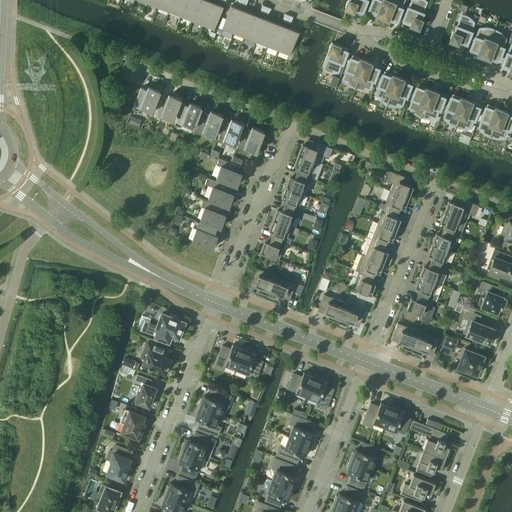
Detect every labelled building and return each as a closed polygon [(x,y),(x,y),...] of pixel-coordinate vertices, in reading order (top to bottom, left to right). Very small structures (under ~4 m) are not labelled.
[(160,0),(158,7),(169,12),(173,0),(160,0)] [(173,0),(169,12),(180,16),(186,0),(173,0)] [(186,0),(180,16),(191,20),(199,0),(186,0)] [(199,0),(191,20),(203,25),(212,2),(207,0),(199,0)] [(354,9),(362,12),(367,0),(348,0),(345,8),(353,11),(354,9)] [(382,17),(388,0),(372,0),(369,9),(377,12),(376,15),(382,17)] [(389,17),(397,20),(402,8),(401,8),(404,0),(388,0),(382,17),(388,20),(389,17)] [(410,25),(418,28),(422,19),(421,19),(423,13),(422,12),(427,1),(424,0),(417,0),(416,0),(411,0),(409,7),(408,7),(403,19),(411,22),(410,25)] [(213,29),(214,29),(223,6),(216,3),(216,4),(213,2),(212,2),(203,25),(214,29),(213,29)] [(223,29),(234,33),(242,10),(236,7),(236,8),(232,6),(233,6),(231,5),(222,29),(223,29)] [(234,33),(245,37),(254,14),(247,12),(244,11),(244,10),(242,10),(234,33)] [(245,37),(256,41),(265,18),(258,16),(255,15),(254,14),(245,37)] [(458,41),(467,44),(471,31),(470,31),(474,22),(469,20),(470,18),(469,17),(467,16),(465,15),(464,15),(461,15),(457,26),(456,26),(454,32),(453,31),(449,40),(458,43),(458,41)] [(256,41),(267,46),(276,23),(269,20),(269,21),(266,19),(265,18),(256,41)] [(267,46),(278,50),(287,27),(281,25),(280,25),(277,24),(277,23),(276,23),(267,46)] [(289,55),(290,55),(299,32),(292,29),(288,28),(289,28),(287,27),(278,50),(289,54),(289,55)] [(483,57),(494,29),(494,28),(494,29),(492,29),(489,28),(486,28),(485,28),(484,30),(479,28),(476,37),(475,36),(470,49),(478,52),(477,54),(483,57)] [(490,56),(499,60),(504,47),(502,47),(506,38),(501,36),(502,34),(499,32),(497,31),(494,29),(483,57),(490,59),(490,56)] [(331,72),(332,72),(334,67),(339,69),(341,63),(342,63),(347,51),(339,48),(340,46),(332,42),(328,51),(329,51),(327,58),(328,58),(324,69),(326,70),(326,71),(329,72),(331,72)] [(509,70),(511,71),(511,44),(508,53),(507,52),(502,64),(510,68),(509,70)] [(355,87),(365,60),(359,58),(358,61),(350,57),(345,70),(346,70),(343,79),(348,81),(347,83),(348,84),(350,85),(352,86),(355,87)] [(363,89),(364,89),(365,87),(370,89),(373,80),(374,81),(379,68),(371,65),(371,63),(365,60),(355,87),(355,88),(355,89),(355,88),(358,89),(360,89),(363,89)] [(387,104),(398,76),(392,74),(391,77),(383,73),(378,86),(379,86),(375,95),(381,97),(380,99),(382,101),(384,102),(387,103),(387,104)] [(393,105),(396,105),(397,103),(402,105),(405,96),(406,97),(411,84),(403,81),(404,79),(398,76),(387,104),(388,104),(390,104),(391,105),(393,105)] [(141,107),(152,111),(160,91),(148,86),(147,90),(141,87),(132,108),(139,111),(141,107)] [(420,117),(431,89),(425,87),(424,89),(416,86),(411,99),(412,99),(409,108),(414,110),(413,112),(416,114),(418,115),(421,116),(420,117)] [(426,118),(430,118),(430,116),(435,118),(439,109),(440,110),(445,97),(436,94),(437,92),(431,89),(420,117),(421,118),(421,117),(424,118),(426,118)] [(161,115),(173,120),(181,99),(169,94),(168,98),(161,95),(153,116),(160,119),(161,115)] [(455,127),(466,99),(460,97),(459,99),(451,96),(446,109),(447,109),(444,118),(449,120),(448,122),(449,123),(450,124),(452,125),(455,126),(455,127)] [(463,128),(464,128),(465,126),(470,128),(474,119),(475,120),(479,107),(471,104),(472,102),(466,99),(455,127),(456,127),(458,127),(461,128),(463,128)] [(182,123),(193,128),(201,107),(190,103),(188,106),(182,103),(174,124),(181,127),(182,123)] [(490,137),(501,109),(495,107),(494,109),(485,106),(481,119),(482,119),(478,128),(483,130),(482,132),(485,134),(487,135),(490,136),(490,137)] [(498,138),(499,138),(500,136),(505,138),(508,129),(509,130),(511,122),(511,116),(506,114),(507,112),(501,109),(490,137),(490,136),(493,137),(496,138),(498,138)] [(203,131),(214,136),(222,115),(210,111),(209,114),(203,111),(195,132),(202,135),(203,131)] [(224,139),(235,144),(243,123),(231,119),(230,122),(224,119),(216,140),(222,143),(224,139)] [(245,147),(256,152),(264,131),(252,127),(251,130),(245,128),(236,148),(243,151),(245,147)] [(298,154),(317,161),(319,155),(328,158),(332,148),(309,139),(307,145),(302,143),(298,154)] [(296,172),(310,178),(317,161),(298,154),(294,165),(298,167),(296,172)] [(216,177),(236,185),(241,174),(238,172),(240,166),(219,158),(217,165),(220,166),(216,177)] [(393,183),(390,190),(409,197),(413,186),(409,184),(411,179),(388,170),(384,180),(393,183)] [(285,187),(304,194),(310,178),(296,172),(294,177),(290,176),(285,187)] [(208,198),(228,206),(233,194),(230,193),(232,187),(207,177),(204,184),(212,187),(208,198)] [(284,205),(298,210),(304,194),(285,187),(281,198),(286,199),(284,205)] [(390,190),(384,206),(398,212),(400,206),(405,208),(409,197),(390,190)] [(444,211),(463,218),(466,212),(475,215),(479,205),(455,196),(453,202),(449,200),(444,211)] [(200,219),(220,227),(225,215),(222,214),(224,208),(203,200),(200,206),(204,208),(200,219)] [(273,219),(292,226),(298,210),(284,205),(282,210),(277,208),(273,219)] [(384,206),(378,222),(396,230),(401,219),(396,217),(398,212),(384,206)] [(443,229),(457,234),(460,236),(466,219),(463,218),(444,211),(440,222),(445,224),(443,229)] [(271,237),(285,243),(292,226),(273,219),(269,230),(273,232),(271,237)] [(192,240),(212,248),(217,236),(214,235),(216,229),(195,220),(192,227),(196,229),(192,240)] [(502,244),(511,247),(511,223),(510,223),(505,221),(497,241),(503,243),(502,244)] [(378,222),(371,239),(386,244),(388,239),(392,241),(396,230),(378,222)] [(432,243),(451,251),(457,234),(443,229),(441,234),(436,232),(432,243)] [(260,252),(279,259),(285,243),(271,237),(269,242),(265,240),(260,252)] [(371,239),(365,255),(384,262),(388,251),(384,249),(386,244),(371,239)] [(430,261),(444,267),(451,251),(432,243),(427,254),(432,256),(430,261)] [(500,274),(511,278),(511,262),(505,260),(507,254),(494,249),(492,255),(494,256),(487,274),(498,278),(500,274)] [(355,270),(359,271),(373,277),(375,271),(379,273),(384,262),(365,255),(362,253),(355,270)] [(419,276),(438,283),(444,267),(430,261),(428,267),(423,265),(419,276)] [(254,267),(249,281),(259,285),(258,290),(268,294),(275,275),(254,267)] [(352,288),(371,295),(375,283),(371,282),(373,277),(359,271),(352,288)] [(275,275),(268,294),(278,298),(279,293),(290,297),(296,283),(295,283),(296,280),(285,276),(284,279),(275,275)] [(417,294),(432,299),(438,283),(419,276),(415,287),(419,289),(417,294)] [(481,306),(497,313),(498,311),(499,310),(500,308),(500,306),(500,305),(503,306),(506,299),(503,298),(503,296),(495,293),(498,287),(482,281),(479,287),(487,290),(484,298),(480,296),(477,304),(481,305),(481,306)] [(327,317),(337,321),(344,302),(324,294),(318,308),(329,312),(327,317)] [(411,297),(406,309),(425,316),(430,318),(434,306),(430,305),(432,299),(417,294),(415,299),(411,297)] [(337,321),(347,325),(349,320),(360,324),(365,310),(344,302),(337,321)] [(480,340),(488,343),(489,341),(492,342),(496,332),(493,331),(494,329),(477,322),(480,315),(466,310),(463,317),(469,319),(468,320),(469,320),(471,320),(466,333),(464,332),(463,333),(466,334),(474,338),(474,339),(480,341),(480,340)] [(144,321),(141,331),(168,341),(171,335),(178,338),(179,336),(180,337),(182,330),(185,323),(184,323),(184,322),(177,319),(178,317),(170,314),(169,316),(162,313),(161,315),(159,315),(157,319),(159,321),(157,326),(144,321)] [(401,346),(411,349),(418,331),(398,323),(392,337),(403,341),(401,346)] [(411,349),(421,353),(423,349),(433,353),(439,339),(418,331),(411,349)] [(442,344),(455,349),(459,339),(446,334),(442,344)] [(150,368),(165,373),(170,358),(167,357),(170,350),(148,342),(142,357),(145,358),(143,365),(148,367),(150,368)] [(222,345),(214,366),(223,370),(225,365),(236,369),(244,347),(236,344),(236,346),(232,344),(230,350),(227,349),(228,348),(222,345)] [(244,347),(236,369),(247,373),(248,372),(256,376),(262,361),(256,359),(256,360),(253,359),(255,353),(252,352),(252,350),(244,347)] [(484,355),(465,348),(457,366),(458,366),(458,367),(463,369),(462,371),(470,374),(471,372),(476,374),(484,355)] [(293,373),(287,388),(296,391),(296,392),(307,396),(315,375),(307,372),(307,373),(303,372),(301,378),(298,377),(299,375),(293,373)] [(136,402),(149,407),(156,388),(149,385),(151,380),(137,374),(135,380),(143,383),(139,394),(137,394),(134,400),(136,401),(136,402)] [(315,375),(307,396),(318,401),(316,406),(325,409),(333,389),(327,386),(327,388),(324,387),(326,381),(323,379),(323,378),(315,375)] [(201,398),(198,406),(220,414),(224,404),(229,405),(233,396),(212,388),(210,394),(211,395),(210,397),(204,395),(203,399),(201,398)] [(370,403),(362,424),(371,427),(373,422),(384,426),(392,405),(384,402),(384,403),(380,402),(378,408),(375,407),(376,405),(370,403)] [(392,405),(384,426),(396,431),(396,430),(404,433),(410,418),(404,416),(404,418),(401,417),(403,411),(400,409),(400,408),(392,405)] [(198,406),(195,414),(196,415),(195,418),(201,420),(200,423),(198,423),(196,428),(217,436),(221,427),(216,425),(220,414),(198,406)] [(130,435),(138,439),(139,437),(141,438),(144,430),(142,429),(144,423),(142,422),(145,416),(125,408),(119,422),(124,424),(121,432),(122,433),(122,434),(129,437),(130,435)] [(293,425),(289,436),(311,445),(314,436),(312,436),(314,432),(309,431),(312,422),(292,414),(288,423),(293,425)] [(427,418),(425,424),(439,430),(441,424),(441,423),(427,418)] [(413,419),(409,428),(429,435),(428,438),(427,438),(423,449),(445,458),(449,447),(443,444),(445,441),(444,440),(447,433),(439,430),(425,424),(413,419)] [(184,442),(181,450),(203,458),(207,447),(212,449),(216,440),(195,432),(193,438),(194,438),(193,441),(187,439),(186,442),(184,442)] [(276,454),(297,462),(300,454),(305,455),(306,452),(307,453),(311,445),(289,436),(285,447),(280,445),(276,454)] [(353,452),(350,460),(371,468),(376,457),(375,456),(378,448),(363,442),(361,448),(363,448),(362,451),(356,449),(354,452),(353,452)] [(106,474),(123,480),(124,478),(125,478),(126,474),(129,465),(128,465),(130,458),(129,458),(131,451),(114,445),(112,451),(109,450),(106,458),(111,460),(106,474)] [(416,470),(430,476),(432,470),(433,470),(435,466),(440,469),(445,458),(423,449),(419,460),(420,460),(416,470)] [(181,450),(178,458),(179,458),(178,462),(184,464),(183,467),(182,466),(179,472),(194,478),(197,469),(198,469),(203,458),(181,450)] [(275,458),(271,467),(276,469),(272,480),(294,488),(297,480),(295,480),(297,476),(291,474),(292,471),(293,472),(296,466),(275,458)] [(350,460),(347,468),(348,468),(347,472),(353,474),(352,477),(350,476),(348,482),(363,488),(366,479),(367,480),(371,468),(350,460)] [(399,460),(397,464),(407,468),(409,464),(399,460)] [(400,493),(420,501),(422,495),(423,495),(425,492),(430,494),(435,483),(413,474),(409,485),(404,483),(400,493)] [(167,485),(164,493),(186,502),(190,491),(195,493),(199,483),(178,475),(176,481),(177,482),(176,485),(170,482),(169,486),(167,485)] [(268,491),(265,500),(280,506),(282,500),(281,499),(282,497),(288,499),(289,496),(291,496),(294,488),(272,480),(267,491),(268,491)] [(385,490),(391,492),(394,484),(388,481),(385,490)] [(93,510),(97,511),(103,511),(105,510),(108,511),(111,511),(114,506),(115,506),(117,498),(120,491),(101,484),(98,492),(102,493),(99,501),(96,501),(93,510)] [(336,495),(333,503),(354,511),(359,500),(358,500),(361,491),(347,486),(344,491),(346,492),(345,495),(339,492),(337,496),(336,495)] [(162,498),(161,501),(163,502),(161,505),(167,508),(166,510),(165,510),(163,511),(181,511),(186,502),(164,493),(162,498)] [(399,511),(423,511),(425,508),(403,499),(399,511),(400,511),(399,511)] [(258,511),(277,511),(279,509),(258,501),(254,510),(258,511)] [(333,503),(330,511),(331,511),(354,511),(333,503)]
